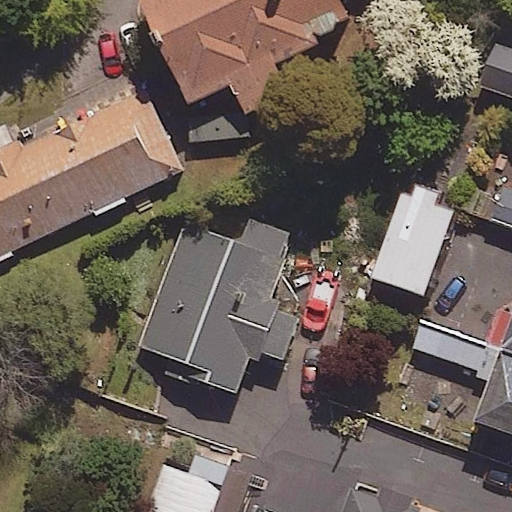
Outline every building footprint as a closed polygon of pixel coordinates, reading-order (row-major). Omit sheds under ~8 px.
[(352,22),(342,0),(144,0),(188,98),(231,78),(244,107),(287,88),(273,58),(352,22)] [(511,47),(495,41),(480,83),(511,94),(511,47)] [(0,255),(183,169),(145,89),(0,158),(0,255)] [(192,112),(193,139),(255,136),(254,109),(192,112)] [(511,185),(499,181),(486,216),(511,225),(511,185)] [(242,241),(185,220),(136,355),(235,392),(251,349),(283,360),(323,252),(248,224),(242,241)] [(511,317),(502,346),(511,349),(511,317)] [(511,349),(502,346),(478,416),(511,428),(511,349)] [(241,511),(255,471),(171,442),(146,511),(241,511)] [(433,511),(352,483),(341,511),(433,511)]
